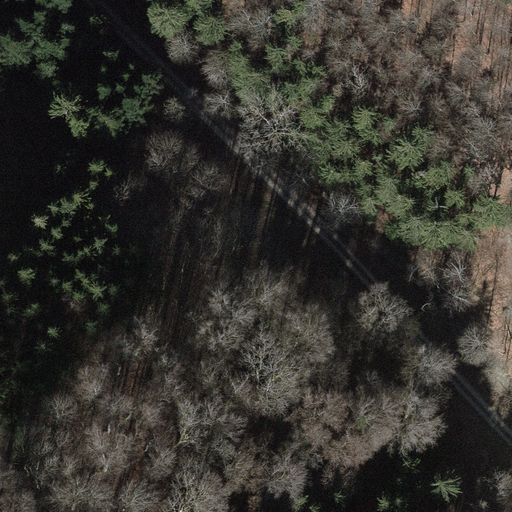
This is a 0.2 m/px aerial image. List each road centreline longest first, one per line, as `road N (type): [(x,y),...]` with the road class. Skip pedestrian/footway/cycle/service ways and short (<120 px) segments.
road 1 (track): [(511,433),(255,152),(95,0)]
road 2 (track): [(458,375),(460,511)]
